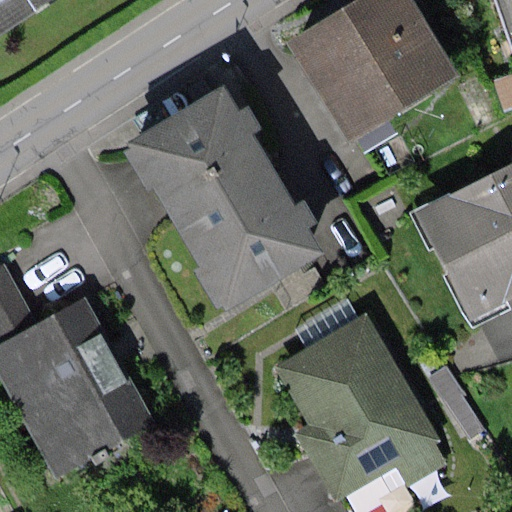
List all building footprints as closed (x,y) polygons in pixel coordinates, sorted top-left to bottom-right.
[(0,0),(0,52),(82,0),(0,0)] [(413,0),(404,0),(302,57),(361,162),(470,101),(413,0)] [(233,99),(136,163),(239,315),(335,251),(233,99)] [(511,177),(426,220),(481,331),(511,315),(511,177)] [(79,306),(0,351),(0,379),(62,488),(131,449),(80,360),(98,338),(79,306)] [(361,326),(276,378),(313,437),(298,446),(338,511),(380,511),(449,470),(361,326)]
